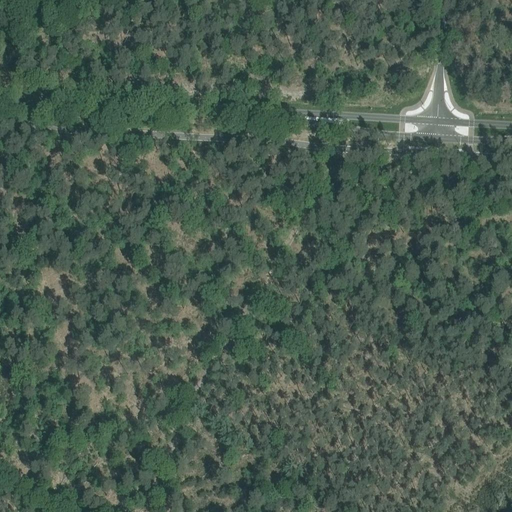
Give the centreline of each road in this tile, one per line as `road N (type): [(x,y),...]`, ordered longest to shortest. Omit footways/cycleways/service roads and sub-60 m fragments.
road 1 (secondary): [(301,117),(0,99)]
road 2 (secondary): [(301,117),(437,138)]
road 3 (secondary): [(437,122),(301,117)]
road 4 (unclassified): [(437,122),(448,0)]
